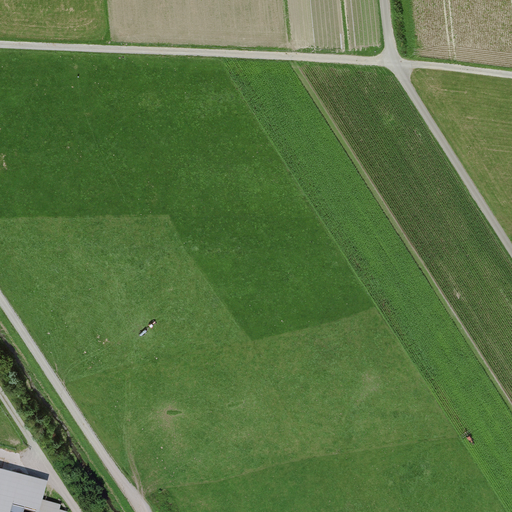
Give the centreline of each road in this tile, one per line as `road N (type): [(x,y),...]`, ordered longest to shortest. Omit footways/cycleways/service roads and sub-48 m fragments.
road 1 (track): [(511,76),(394,62),(0,45)]
road 2 (unclassified): [(388,0),(394,62),(511,249)]
road 3 (track): [(143,511),(0,293)]
road 4 (track): [(79,511),(0,393)]
